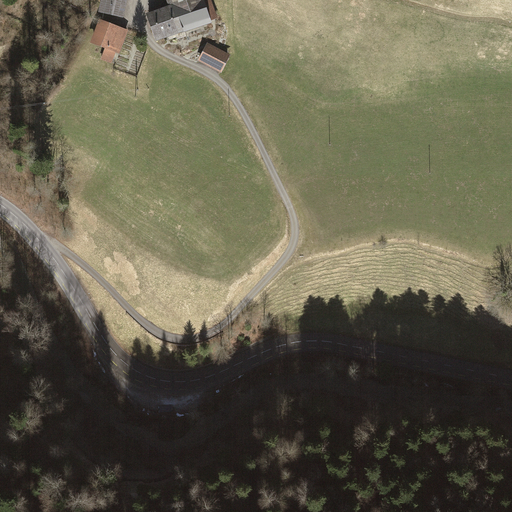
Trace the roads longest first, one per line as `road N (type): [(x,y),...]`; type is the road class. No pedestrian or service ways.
road 1 (unclassified): [(35,238),(76,259),(152,328),(187,339),(217,328),(290,248),(291,211),(245,116),(214,77),(153,45),(141,0)]
road 2 (tertiary): [(511,379),(302,342),(203,379),(158,381),(114,355),(35,238)]
road 3 (track): [(393,0),(511,25)]
